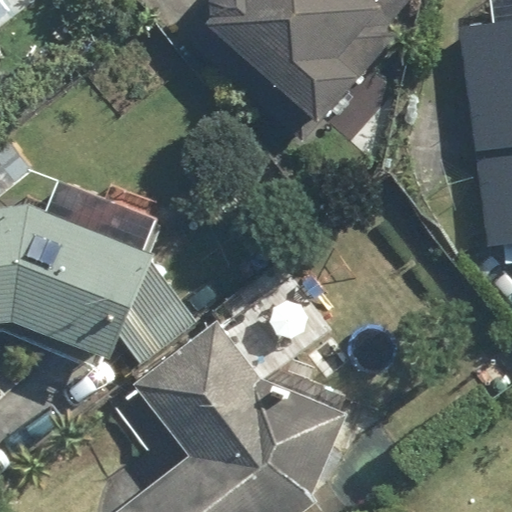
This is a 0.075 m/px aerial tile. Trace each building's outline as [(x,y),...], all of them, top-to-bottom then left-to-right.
[(31,0),(0,0),(0,29),(35,5),(31,0)] [(210,0),(192,18),(312,141),(379,75),(357,53),(404,7),(396,0),(210,0)] [(511,16),(470,21),(497,243),(511,240),(511,16)] [(18,136),(0,148),(0,196),(41,167),(18,136)] [(0,205),(0,318),(27,315),(129,353),(174,248),(44,200),(0,205)] [(203,447),(130,509),(132,511),(315,511),(335,498),(331,492),(361,405),(272,375),(226,314),(146,379),(203,447)]
